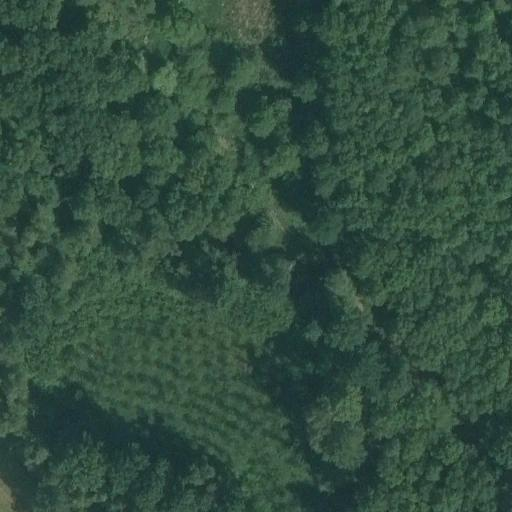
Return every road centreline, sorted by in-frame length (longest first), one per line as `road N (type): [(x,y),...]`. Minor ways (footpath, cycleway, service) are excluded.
road 1 (track): [(511,385),(428,284),(337,254),(0,186)]
road 2 (track): [(378,511),(323,0)]
